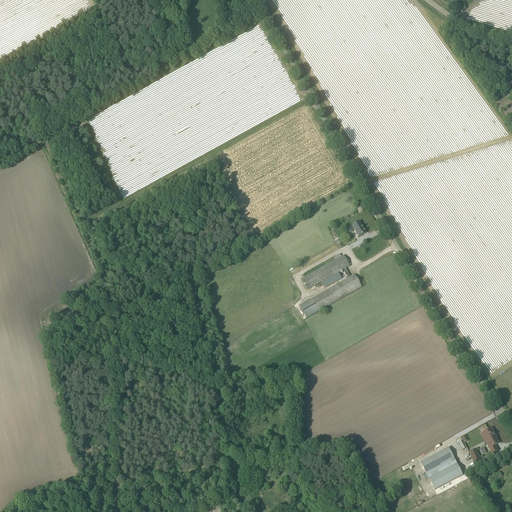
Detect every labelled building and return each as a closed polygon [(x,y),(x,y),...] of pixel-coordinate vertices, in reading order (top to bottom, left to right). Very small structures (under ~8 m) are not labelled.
[(366,233),(360,221),(352,225),(359,237),(366,233)] [(342,279),(339,273),(343,270),(347,279),(350,277),(345,269),(349,267),(343,256),(304,278),(310,289),(321,283),(325,288),(342,279)] [(347,279),(311,299),(300,306),(300,307),(298,309),(298,311),(301,317),(305,315),(307,318),(361,287),(354,275),(350,277),(347,279)] [(493,433),(494,433),(492,428),(483,433),(488,442),(486,443),(492,454),(498,451),(495,445),(499,443),(493,433)] [(420,463),(426,474),(429,479),(453,466),(450,461),(454,459),(448,448),(420,463)] [(474,464),(481,460),(475,449),(468,452),(474,464)] [(453,466),(429,479),(434,490),(463,475),(457,464),(453,466)]
